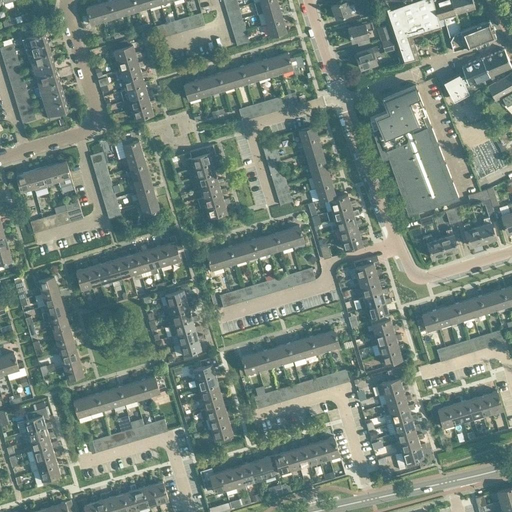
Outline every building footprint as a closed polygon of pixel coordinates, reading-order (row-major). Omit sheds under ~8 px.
[(114,16),(109,0),(98,3),(103,20),(114,16)] [(126,13),(122,0),(109,0),(114,16),(126,13)] [(138,9),(134,0),(122,0),(126,13),(138,9)] [(149,6),(147,0),(134,0),(138,9),(149,6)] [(280,7),(277,0),(260,0),(263,12),(280,7)] [(354,3),(353,0),(344,0),(331,5),(336,18),(351,13),(351,12),(356,11),(353,3),(354,3)] [(420,59),(412,37),(415,36),(415,35),(438,28),(438,29),(441,28),(441,26),(433,0),(402,0),(400,1),(382,8),(388,23),(392,37),(396,48),(398,54),(401,64),(420,59)] [(456,14),(451,0),(433,0),(441,26),(446,24),(444,17),(456,14)] [(451,0),(456,14),(475,8),(472,0),(451,0)] [(103,20),(98,3),(86,7),(91,23),(103,20)] [(240,10),(238,4),(226,7),(228,13),(240,10)] [(371,11),(369,5),(358,9),(360,15),(371,11)] [(283,18),(280,7),(263,12),(267,23),(283,18)] [(228,13),(230,21),(236,19),(236,21),(243,19),(240,10),(228,13)] [(192,15),(196,27),(205,24),(201,12),(192,15)] [(460,30),(458,21),(456,14),(444,17),(446,24),(447,24),(451,26),(448,31),(449,31),(454,34),(450,40),(453,50),(467,46),(467,47),(496,36),(489,18),(460,30)] [(196,27),(192,15),(186,17),(190,29),(196,27)] [(186,17),(179,19),(181,25),(179,25),(180,31),(190,29),(186,17)] [(287,30),(283,18),(267,23),(270,35),(287,30)] [(180,31),(179,25),(181,25),(179,19),(169,22),(173,34),(180,31)] [(245,27),(243,19),(236,21),(236,19),(230,21),(233,30),(245,27)] [(373,28),(372,21),(348,27),(351,41),(369,36),(367,30),(373,28)] [(173,34),(169,22),(163,23),(167,35),(173,34)] [(155,26),(159,38),(167,35),(163,23),(155,26)] [(392,37),(388,23),(377,27),(382,40),(392,37)] [(247,33),(245,27),(233,30),(235,36),(247,33)] [(22,38),(25,48),(48,41),(45,31),(35,34),(34,29),(24,32),(25,37),(22,38)] [(235,36),(237,45),(249,41),(247,33),(235,36)] [(396,48),(392,37),(382,40),(384,51),(396,48)] [(136,54),(135,52),(134,47),(139,45),(137,40),(130,43),(130,44),(114,49),(117,59),(136,54)] [(51,50),(48,41),(25,48),(28,47),(31,56),(51,50)] [(13,43),(0,47),(2,53),(15,49),(13,43)] [(377,62),(374,55),(379,54),(376,46),(372,48),(372,47),(356,53),(361,68),(377,62)] [(482,58),(486,69),(489,75),(511,66),(507,56),(504,48),(482,58)] [(17,55),(15,49),(2,53),(4,59),(17,55)] [(51,51),(51,50),(31,56),(34,66),(54,60),(51,51)] [(139,63),(138,61),(137,57),(142,55),(140,50),(135,52),(136,54),(117,59),(120,69),(139,63)] [(288,52),(276,55),(281,71),(293,68),(288,52)] [(4,59),(5,64),(18,61),(17,55),(4,59)] [(281,71),(276,55),(265,59),(270,75),(281,71)] [(489,75),(486,69),(482,58),(462,66),(465,73),(461,76),(459,73),(444,80),(454,100),(469,92),(486,82),(484,77),(489,75)] [(270,75),(265,59),(253,62),(258,78),(270,75)] [(54,60),(34,66),(37,76),(57,69),(54,60)] [(142,73),(141,71),(140,67),(145,65),(143,60),(138,61),(139,63),(120,69),(123,79),(142,73)] [(18,61),(5,64),(7,70),(20,66),(18,61)] [(258,78),(253,62),(242,65),(247,82),(258,78)] [(247,82),(242,65),(230,69),(235,85),(247,82)] [(22,72),(20,66),(7,70),(9,76),(22,72)] [(60,79),(57,69),(37,76),(40,85),(60,79)] [(235,85),(230,69),(219,72),(224,89),(235,85)] [(145,83),(144,81),(143,76),(148,75),(146,70),(141,71),(142,73),(123,79),(126,89),(145,83)] [(511,70),(506,75),(507,76),(495,81),(487,84),(496,99),(511,89),(511,70)] [(22,72),(9,76),(11,82),(24,78),(22,72)] [(224,89),(219,72),(207,76),(212,92),(224,89)] [(212,92),(207,76),(196,79),(201,96),(212,92)] [(25,84),(24,78),(11,82),(12,88),(25,84)] [(63,89),(60,79),(40,85),(43,95),(63,89)] [(201,96),(196,79),(184,83),(189,99),(201,96)] [(148,92),(147,91),(146,88),(146,86),(151,84),(149,80),(144,81),(145,83),(126,89),(121,90),(124,100),(129,98),(148,92)] [(12,88),(14,93),(27,90),(25,84),(12,88)] [(379,135),(376,136),(379,146),(382,145),(385,155),(389,154),(392,162),(395,162),(398,171),(395,172),(399,181),(401,181),(404,190),(402,191),(405,200),(408,199),(411,210),(429,204),(427,197),(434,195),(437,202),(458,195),(453,181),(452,181),(450,176),(451,176),(446,163),(445,163),(443,158),(444,158),(439,145),(438,145),(436,140),(437,140),(432,127),(431,127),(429,122),(430,121),(425,109),(424,109),(422,104),(423,103),(418,90),(417,91),(415,86),(416,85),(383,98),(383,99),(384,99),(389,109),(370,117),(373,127),(375,126),(379,135)] [(63,89),(43,95),(46,105),(66,98),(63,89)] [(151,103),(150,101),(149,98),(149,96),(154,94),(152,89),(147,91),(148,92),(129,98),(132,108),(151,103)] [(29,95),(27,90),(14,93),(16,99),(29,95)] [(511,91),(502,97),(506,105),(511,102),(511,101),(511,91)] [(287,94),(285,94),(279,96),(283,108),(292,105),(291,99),(289,100),(287,94)] [(30,101),(29,95),(16,99),(17,105),(30,101)] [(283,108),(279,96),(274,98),(277,110),(283,108)] [(66,99),(66,98),(46,105),(50,119),(60,116),(59,112),(69,109),(66,99)] [(274,98),(268,100),(264,101),(266,107),(268,106),(270,112),(277,110),(274,98)] [(155,99),(150,101),(151,103),(132,108),(135,118),(154,113),(152,106),(156,104),(155,99)] [(32,107),(30,101),(17,105),(19,111),(32,107)] [(266,107),(264,101),(256,103),(260,115),(270,112),(268,106),(266,107)] [(260,115),(256,103),(250,105),(254,117),(260,115)] [(250,105),(244,106),(241,108),(242,114),(245,113),(246,119),(254,117),(250,105)] [(34,113),(32,107),(19,111),(21,117),(34,113)] [(36,118),(34,113),(21,117),(23,122),(36,118)] [(315,125),(298,130),(302,141),(318,137),(315,125)] [(276,146),(273,137),(261,141),(264,150),(276,146)] [(322,148),(318,137),(302,141),(305,153),(322,148)] [(107,139),(100,140),(102,151),(109,149),(107,139)] [(123,144),(126,156),(143,151),(139,140),(123,144)] [(192,157),(186,158),(189,168),(212,161),(212,160),(211,155),(216,153),(213,144),(190,151),(192,157)] [(278,152),(276,146),(264,150),(266,155),(278,152)] [(325,159),(322,148),(305,153),(309,164),(325,159)] [(93,154),(90,154),(93,163),(105,160),(102,151),(93,154)] [(146,163),(143,151),(126,156),(130,168),(146,163)] [(266,155),(267,161),(268,165),(275,164),(274,161),(280,160),(278,152),(266,155)] [(215,171),(215,169),(213,165),(218,163),(217,158),(212,160),(212,161),(189,168),(192,178),(196,177),(197,177),(215,171)] [(54,163),(53,163),(58,179),(61,187),(73,184),(66,159),(65,160),(54,163)] [(329,171),(325,159),(309,164),(312,176),(329,171)] [(105,160),(93,163),(94,169),(106,165),(105,160)] [(283,169),(281,163),(280,160),(274,161),(275,164),(268,165),(271,173),(283,169)] [(58,179),(53,163),(53,164),(42,167),(41,167),(46,183),(58,179)] [(150,174),(146,163),(130,168),(133,179),(150,174)] [(106,165),(94,169),(96,175),(108,171),(106,165)] [(47,186),(46,183),(41,167),(29,171),(29,170),(34,186),(35,190),(47,186)] [(218,181),(218,179),(216,174),(221,173),(220,168),(215,169),(215,171),(197,177),(200,187),(218,181)] [(285,175),(283,169),(271,173),(273,179),(285,175)] [(34,186),(29,170),(29,171),(17,174),(16,174),(21,190),(22,190),(34,186)] [(332,182),(329,171),(312,176),(316,187),(332,182)] [(153,186),(150,174),(133,179),(137,191),(153,186)] [(273,179),(274,184),(275,188),(281,187),(281,184),(287,183),(285,175),(273,179)] [(110,177),(98,180),(100,186),(112,183),(110,177)] [(223,178),(218,179),(218,181),(200,187),(202,197),(221,191),(221,189),(219,184),(224,183),(223,178)] [(336,194),(332,182),(316,187),(319,199),(336,194)] [(112,183),(100,186),(101,192),(113,188),(112,183)] [(290,192),(288,187),(287,183),(281,184),(281,187),(275,188),(278,196),(290,192)] [(156,197),(153,186),(137,191),(140,202),(156,197)] [(487,188),(487,189),(492,206),(498,204),(492,186),(487,188)] [(224,201),(224,199),(222,194),(227,192),(226,187),(221,189),(221,191),(202,197),(198,198),(201,208),(205,206),(224,201)] [(113,188),(101,192),(103,198),(115,194),(113,188)] [(497,220),(492,206),(487,189),(468,195),(470,203),(481,200),(482,204),(484,203),(488,216),(483,218),(485,224),(478,226),(483,240),(488,239),(496,237),(491,222),(497,220)] [(292,201),(290,192),(278,196),(280,204),(292,201)] [(329,199),(329,200),(325,201),(325,203),(327,211),(351,204),(351,206),(356,204),(355,199),(350,201),(348,194),(329,199)] [(160,209),(156,197),(140,202),(144,214),(160,209)] [(229,197),(224,199),(224,201),(205,206),(208,216),(227,211),(225,204),(230,202),(229,197)] [(117,200),(105,203),(106,209),(118,206),(117,200)] [(313,202),(308,203),(311,215),(315,214),(316,214),(313,202)] [(511,202),(507,203),(510,212),(501,215),(507,232),(511,230),(511,202)] [(353,210),(351,206),(351,204),(327,211),(330,220),(335,219),(335,220),(354,214),(354,215),(359,214),(358,209),(353,210)] [(83,217),(80,206),(73,208),(77,219),(83,217)] [(118,206),(106,209),(109,218),(121,214),(118,206)] [(458,207),(452,209),(456,221),(462,219),(458,207)] [(67,210),(71,221),(77,219),(73,208),(67,210)] [(456,221),(452,209),(446,211),(450,223),(456,221)] [(61,211),(65,223),(71,221),(67,210),(61,211)] [(61,211),(55,213),(59,225),(65,223),(61,211)] [(59,225),(55,213),(49,215),(52,227),(59,225)] [(319,214),(312,216),(315,225),(322,223),(319,214)] [(356,220),(354,215),(354,214),(335,220),(338,229),(357,224),(357,225),(362,224),(361,219),(356,220)] [(43,217),(46,228),(52,227),(49,215),(43,217)] [(420,219),(422,225),(435,221),(433,215),(420,219)] [(37,219),(40,230),(46,228),(43,217),(37,219)] [(40,230),(37,219),(30,221),(34,232),(40,230)] [(483,240),(478,226),(471,228),(469,222),(463,224),(465,230),(469,245),(477,243),(477,242),(482,240),(483,243),(483,240)] [(359,230),(357,225),(357,224),(338,229),(341,239),(360,234),(360,235),(365,233),(364,228),(359,230)] [(299,225),(288,228),(292,245),(304,241),(299,225)] [(458,249),(453,233),(453,234),(451,227),(445,229),(447,235),(440,238),(445,254),(446,254),(445,252),(450,250),(450,251),(458,249)] [(292,245),(288,228),(276,232),(281,248),(292,245)] [(281,248),(276,232),(265,235),(270,251),(281,248)] [(5,234),(0,235),(0,249),(8,247),(8,246),(4,235),(5,234)] [(362,240),(360,235),(360,234),(341,239),(344,249),(360,244),(360,246),(368,243),(367,238),(362,240)] [(445,254),(440,238),(433,240),(431,234),(422,236),(424,243),(427,242),(432,257),(440,254),(439,254),(444,252),(445,254)] [(175,243),(177,242),(175,235),(170,236),(171,241),(166,243),(165,243),(170,262),(180,259),(177,249),(175,243)] [(270,251),(265,235),(253,238),(258,255),(270,251)] [(170,262),(165,243),(166,243),(165,238),(160,239),(161,244),(157,245),(155,246),(160,265),(170,262)] [(258,255),(253,238),(242,242),(246,258),(258,255)] [(147,248),(145,249),(150,268),(152,274),(157,272),(156,266),(160,265),(155,246),(157,245),(155,240),(150,242),(152,247),(147,248)] [(246,258),(242,242),(230,245),(235,262),(246,258)] [(150,268),(145,249),(147,248),(145,243),(140,245),(142,250),(137,251),(135,252),(141,271),(150,268)] [(331,256),(327,243),(324,244),(320,245),(324,258),(331,256)] [(235,262),(230,245),(219,249),(224,265),(235,262)] [(141,271),(135,252),(137,251),(136,246),(131,248),(132,253),(127,254),(125,255),(131,274),(141,271)] [(9,247),(8,247),(0,249),(0,268),(8,266),(7,261),(12,259),(12,258),(12,259),(8,247),(9,247)] [(131,274),(125,255),(127,254),(126,249),(121,251),(122,256),(118,257),(116,258),(121,277),(131,274)] [(224,265),(219,249),(207,252),(212,269),(224,265)] [(108,260),(106,261),(111,280),(113,286),(123,283),(121,277),(116,258),(118,257),(116,252),(111,254),(113,259),(108,260)] [(377,272),(376,269),(374,264),(379,263),(377,254),(354,261),(356,266),(354,267),(358,277),(377,272)] [(111,280),(106,261),(108,260),(106,255),(101,257),(103,262),(98,263),(96,264),(102,282),(111,280)] [(102,282),(96,264),(98,263),(97,258),(92,259),(93,264),(88,266),(86,266),(92,285),(102,282)] [(92,285),(86,266),(88,266),(87,261),(82,262),(83,267),(76,269),(82,288),(92,285)] [(303,269),(307,281),(315,279),(312,267),(303,269)] [(381,268),(376,269),(377,272),(358,277),(361,287),(379,281),(379,279),(377,274),(382,273),(381,268)] [(307,281),(303,269),(297,271),(301,283),(307,281)] [(297,271),(290,273),(291,279),(290,280),(291,286),(301,283),(297,271)] [(291,286),(290,280),(291,279),(290,273),(280,276),(284,288),(291,286)] [(39,280),(42,292),(58,287),(54,276),(55,276),(54,275),(38,280),(38,281),(39,280)] [(284,288),(280,276),(274,278),(278,290),(284,288)] [(384,277),(379,279),(379,281),(361,287),(363,297),(382,291),(382,289),(380,284),(385,283),(384,277)] [(274,278),(267,280),(268,286),(267,287),(268,293),(278,290),(274,278)] [(268,293),(267,287),(268,286),(267,280),(257,283),(261,295),(268,293)] [(261,295),(257,283),(251,285),(255,297),(261,295)] [(187,299),(186,297),(185,292),(190,290),(188,285),(180,288),(181,289),(165,294),(168,304),(187,299)] [(251,285),(244,287),(245,293),(244,293),(246,300),(255,297),(251,285)] [(511,303),(511,285),(503,288),(508,304),(511,303)] [(58,288),(58,287),(42,292),(46,304),(62,300),(62,299),(61,300),(58,288)] [(246,300),(244,293),(245,293),(244,287),(234,290),(238,302),(246,300)] [(387,287),(382,289),(382,291),(363,297),(359,298),(362,308),(366,306),(385,301),(385,299),(383,294),(388,292),(387,287)] [(508,304),(503,288),(491,292),(496,308),(508,304)] [(238,302),(234,290),(228,292),(232,304),(238,302)] [(220,294),(223,306),(232,304),(228,292),(220,294)] [(496,308),(491,292),(480,295),(485,312),(496,308)] [(190,308),(189,306),(188,302),(193,300),(191,295),(186,297),(187,299),(168,304),(171,314),(190,308)] [(480,295),(468,299),(473,315),(485,312),(480,295)] [(390,297),(385,299),(385,301),(366,306),(369,316),(374,315),(375,316),(376,315),(376,314),(388,311),(386,304),(391,302),(390,297)] [(473,315),(468,299),(457,302),(462,319),(473,315)] [(62,300),(46,304),(48,311),(42,312),(44,318),(50,317),(66,312),(65,312),(61,300),(62,300)] [(98,307),(96,300),(87,303),(89,309),(98,307)] [(462,319),(457,302),(445,306),(450,322),(462,319)] [(192,318),(192,316),(190,311),(195,310),(194,305),(189,306),(190,308),(171,314),(174,324),(192,318)] [(450,322),(445,306),(434,310),(439,326),(450,322)] [(439,326),(434,310),(422,313),(427,330),(439,326)] [(66,312),(50,317),(53,329),(69,324),(65,312),(66,312)] [(195,328),(195,326),(193,321),(198,320),(197,315),(192,316),(192,318),(174,324),(169,325),(172,335),(176,333),(195,328)] [(387,315),(370,320),(372,324),(389,319),(387,315)] [(389,319),(372,324),(375,334),(394,328),(394,330),(399,328),(398,323),(393,325),(390,318),(389,319)] [(69,324),(53,329),(57,341),(73,337),(73,336),(72,336),(69,324)] [(198,338),(198,336),(196,331),(201,329),(200,324),(195,326),(195,328),(176,333),(179,343),(198,338)] [(395,335),(394,330),(394,328),(375,334),(378,344),(396,338),(397,340),(402,338),(400,333),(395,335)] [(334,329),(322,332),(327,349),(339,345),(334,329)] [(500,329),(492,331),(494,338),(492,338),(494,344),(504,341),(500,329)] [(494,344),(492,338),(494,338),(492,331),(483,334),(487,346),(494,344)] [(322,332),(311,336),(316,352),(327,349),(322,332)] [(198,336),(198,338),(179,343),(184,359),(197,355),(195,349),(201,348),(199,341),(204,339),(203,334),(198,336)] [(487,346),(483,334),(477,336),(481,348),(487,346)] [(316,352),(311,336),(299,339),(304,355),(316,352)] [(477,336),(469,339),(471,345),(470,345),(471,351),(481,348),(477,336)] [(76,348),(73,337),(57,341),(61,353),(76,349),(77,349),(77,348),(76,348)] [(398,345),(397,340),(396,338),(378,344),(380,354),(399,348),(400,350),(405,348),(403,343),(398,345)] [(299,339),(287,343),(292,359),(304,355),(299,339)] [(471,351),(470,345),(471,345),(469,339),(460,342),(464,354),(471,351)] [(464,354),(460,342),(454,343),(458,355),(464,354)] [(287,343),(276,346),(281,362),(292,359),(287,343)] [(454,343),(446,346),(448,352),(447,352),(448,358),(458,355),(454,343)] [(281,362),(276,346),(265,349),(270,366),(281,362)] [(448,358),(447,352),(448,352),(446,346),(437,349),(440,361),(448,358)] [(401,354),(400,350),(399,348),(380,354),(383,363),(399,359),(400,360),(408,358),(406,353),(401,354)] [(80,361),(76,349),(61,353),(64,366),(80,361),(80,360),(80,361)] [(270,366),(265,349),(253,353),(258,369),(270,366)] [(14,352),(2,355),(7,372),(19,368),(14,352)] [(258,369),(253,353),(242,356),(247,373),(258,369)] [(202,366),(193,369),(196,378),(215,373),(215,371),(213,366),(218,365),(215,355),(200,359),(202,366)] [(80,361),(64,366),(68,378),(84,373),(83,373),(80,361)] [(403,387),(402,385),(401,380),(406,379),(402,366),(387,370),(390,380),(377,384),(380,394),(384,393),(403,387)] [(337,371),(341,383),(350,380),(346,368),(337,371)] [(220,370),(215,371),(215,373),(196,378),(199,388),(218,383),(218,381),(216,376),(221,375),(220,370)] [(341,383),(337,371),(332,372),(335,385),(341,383)] [(332,372),(323,375),(325,381),(324,382),(325,388),(335,385),(332,372)] [(155,375),(143,379),(148,395),(160,392),(155,375)] [(325,388),(324,382),(325,381),(323,375),(314,378),(315,380),(318,390),(325,388)] [(318,390),(315,380),(314,378),(309,379),(312,391),(318,390)] [(148,395),(143,379),(132,382),(137,398),(148,395)] [(223,379),(218,381),(218,383),(199,388),(202,398),(221,392),(221,391),(219,386),(224,384),(223,379)] [(309,379),(300,382),(302,388),(301,388),(302,394),(312,391),(309,379)] [(137,398),(132,382),(120,386),(125,402),(137,398)] [(302,394),(301,388),(302,388),(300,382),(292,384),(295,397),(302,394)] [(295,397),(292,384),(286,386),(289,398),(295,397)] [(406,397),(405,395),(404,390),(409,389),(407,384),(402,385),(403,387),(384,393),(387,403),(406,397)] [(125,402),(120,386),(108,389),(113,405),(125,402)] [(286,386),(277,389),(279,395),(278,395),(280,401),(289,398),(286,386)] [(483,388),(485,393),(487,393),(492,412),(503,409),(497,390),(490,392),(489,387),(483,388)] [(113,405),(108,389),(97,392),(102,409),(113,405)] [(224,402),(223,400),(222,396),(227,394),(226,389),(221,391),(221,392),(202,398),(205,407),(205,408),(224,402)] [(280,401),(278,395),(279,395),(277,389),(269,391),(272,403),(280,401)] [(492,412),(487,393),(485,393),(480,395),(479,390),(474,391),(475,396),(477,396),(482,415),(492,412)] [(272,403),(269,391),(263,393),(266,405),(272,403)] [(102,409),(97,392),(86,396),(91,412),(102,409)] [(254,396),(257,408),(266,405),(263,393),(254,396)] [(410,393),(405,395),(406,397),(387,403),(383,404),(386,413),(390,412),(409,407),(408,405),(407,400),(412,399),(410,393)] [(477,396),(475,396),(470,398),(469,393),(464,394),(465,399),(467,399),(473,418),(482,415),(477,396)] [(91,412),(86,396),(74,399),(78,416),(91,412)] [(473,418),(467,399),(465,399),(461,401),(459,396),(454,397),(456,402),(457,402),(463,420),(473,418)] [(227,412),(226,410),(225,405),(230,404),(228,399),(223,400),(224,402),(205,408),(205,407),(200,409),(203,419),(227,412)] [(457,402),(456,402),(451,404),(449,399),(444,400),(446,405),(448,405),(453,423),(463,420),(457,402)] [(453,423),(448,405),(446,405),(441,406),(440,401),(431,404),(437,423),(442,422),(443,426),(453,423)] [(413,403),(408,405),(409,407),(390,412),(393,422),(412,416),(411,415),(410,410),(415,408),(413,403)] [(46,424),(45,422),(44,418),(49,416),(46,406),(25,413),(27,419),(24,420),(27,430),(46,424)] [(231,409),(226,410),(227,412),(203,419),(206,429),(211,427),(230,421),(229,420),(228,415),(233,414),(231,409)] [(414,426),(414,424),(413,420),(418,418),(416,413),(411,415),(412,416),(393,422),(396,431),(414,426)] [(136,417),(138,424),(151,421),(149,414),(136,417)] [(164,418),(155,421),(157,427),(155,428),(157,433),(168,430),(164,418)] [(234,418),(229,420),(230,421),(211,427),(214,438),(218,436),(220,442),(231,439),(229,433),(233,432),(231,425),(236,423),(234,418)] [(49,434),(48,432),(47,427),(52,426),(50,421),(45,422),(46,424),(27,430),(21,431),(24,441),(30,440),(49,434)] [(157,433),(155,428),(157,427),(155,421),(146,423),(150,436),(157,433)] [(150,436),(146,423),(140,425),(144,437),(150,436)] [(417,436),(417,434),(416,429),(420,428),(419,423),(414,424),(414,426),(396,431),(399,442),(417,436)] [(140,425),(132,428),(134,434),(132,434),(134,440),(144,437),(140,425)] [(134,440),(132,434),(134,434),(132,428),(123,430),(127,442),(134,440)] [(51,444),(51,442),(50,437),(55,435),(53,430),(48,432),(49,434),(30,440),(33,449),(51,444)] [(127,442),(123,430),(117,432),(121,444),(127,442)] [(376,430),(370,432),(371,439),(378,437),(376,430)] [(473,430),(467,432),(469,439),(475,437),(473,430)] [(117,432),(109,434),(111,441),(110,441),(112,447),(121,444),(117,432)] [(320,434),(322,439),(324,438),(329,457),(339,454),(334,435),(327,438),(325,433),(320,434)] [(420,446),(420,444),(418,439),(423,438),(422,433),(417,434),(417,436),(399,442),(394,443),(397,453),(402,451),(420,446)] [(112,447),(110,441),(111,441),(109,434),(100,437),(104,449),(112,447)] [(329,457),(324,438),(322,439),(317,440),(315,435),(310,437),(312,442),(314,441),(319,460),(329,457)] [(104,449),(100,437),(93,439),(96,451),(104,449)] [(314,441),(312,442),(307,443),(306,438),(301,440),(302,445),(304,444),(310,463),(319,460),(314,441)] [(96,451),(93,439),(88,441),(92,453),(96,451)] [(54,453),(54,452),(52,447),(57,445),(56,440),(51,442),(51,444),(33,449),(36,459),(54,453)] [(310,463),(304,444),(302,445),(297,446),(296,441),(291,443),(292,448),(294,447),(300,466),(310,463)] [(425,442),(420,444),(420,446),(402,451),(406,467),(418,464),(417,458),(423,456),(421,449),(426,447),(425,442)] [(294,447),(292,448),(288,449),(286,444),(281,446),(283,451),(285,450),(291,469),(300,466),(294,447)] [(291,469),(285,450),(283,451),(278,452),(276,447),(270,449),(272,456),(277,472),(280,471),(280,472),(291,469)] [(57,463),(57,461),(55,456),(60,455),(59,450),(54,452),(54,453),(36,459),(38,469),(57,463)] [(255,454),(257,459),(259,458),(264,477),(275,474),(274,473),(277,472),(272,456),(270,457),(269,455),(262,457),(260,452),(255,454)] [(259,458),(257,459),(252,460),(251,455),(246,457),(247,462),(249,461),(255,480),(264,477),(259,458)] [(255,480),(249,461),(247,462),(242,463),(241,458),(236,459),(237,464),(239,464),(245,483),(255,480)] [(62,460),(57,461),(57,463),(38,469),(43,484),(59,479),(58,474),(60,473),(58,466),(63,465),(62,460)] [(231,461),(226,462),(228,467),(229,467),(235,486),(236,490),(246,487),(245,483),(239,464),(237,464),(235,465),(235,467),(233,467),(233,466),(231,461)] [(235,486),(229,467),(228,467),(223,469),(221,464),(216,465),(218,470),(220,470),(226,489),(235,486)] [(226,489),(220,470),(218,470),(213,472),(212,467),(200,470),(206,490),(213,488),(214,488),(215,492),(226,489)] [(388,468),(381,470),(383,478),(390,476),(388,468)] [(149,479),(151,484),(153,483),(158,502),(168,499),(163,480),(156,482),(154,477),(149,479)] [(153,483),(151,484),(146,485),(144,480),(139,482),(141,487),(143,486),(148,505),(158,502),(153,483)] [(143,486),(141,487),(136,488),(135,483),(130,485),(131,490),(133,489),(139,508),(148,505),(143,486)] [(133,489),(131,490),(126,491),(125,486),(120,487),(121,492),(123,492),(129,511),(139,508),(133,489)] [(511,486),(497,491),(500,500),(511,496),(511,486)] [(129,511),(123,492),(121,492),(117,494),(115,489),(110,490),(112,495),(113,495),(118,511),(129,511)] [(118,511),(113,495),(112,495),(107,497),(105,492),(100,493),(102,498),(104,498),(107,511),(118,511)] [(248,494),(241,497),(243,504),(251,502),(248,494)] [(107,511),(104,498),(102,498),(97,500),(96,495),(91,496),(92,501),(94,501),(97,511),(107,511)] [(511,507),(511,496),(500,500),(502,510),(511,507)] [(52,500),(53,504),(55,504),(57,511),(68,511),(65,501),(58,503),(57,498),(52,500)] [(97,511),(94,501),(92,501),(87,503),(86,498),(81,499),(83,507),(85,507),(86,511),(97,511)] [(239,498),(229,501),(231,507),(240,504),(239,498)] [(57,511),(55,504),(53,504),(48,506),(47,501),(42,502),(43,507),(45,507),(46,511),(57,511)]
